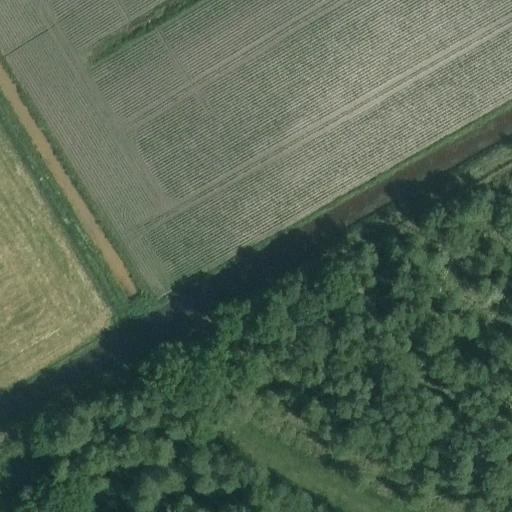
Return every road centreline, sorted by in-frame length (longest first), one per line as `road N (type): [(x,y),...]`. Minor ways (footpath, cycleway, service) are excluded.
road 1 (track): [(0,457),(14,428),(511,152)]
road 2 (track): [(0,483),(74,433),(142,412),(217,431),(363,511)]
